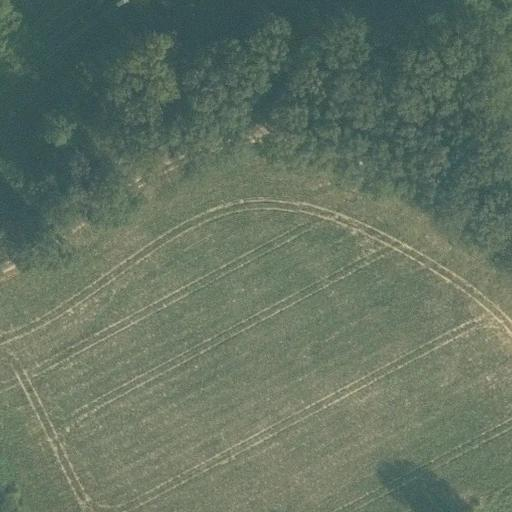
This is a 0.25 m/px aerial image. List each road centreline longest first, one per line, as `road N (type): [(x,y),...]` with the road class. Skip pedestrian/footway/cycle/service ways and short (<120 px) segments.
road 1 (track): [(251,137),(352,158),(446,203),(511,254)]
road 2 (track): [(0,275),(177,156),(251,137)]
road 3 (track): [(251,137),(135,0)]
